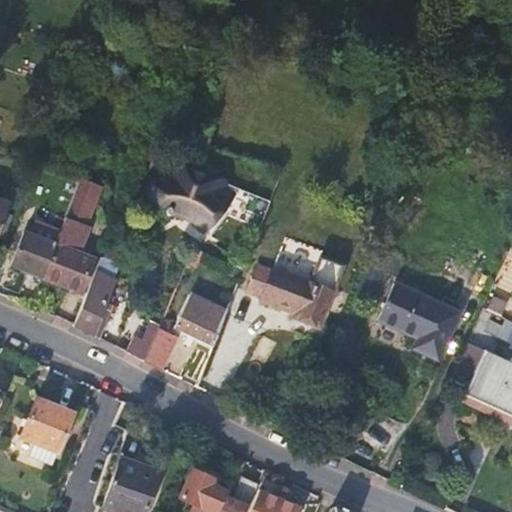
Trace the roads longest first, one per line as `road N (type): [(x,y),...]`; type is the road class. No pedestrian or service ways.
road 1 (residential): [(330,486),(0,320)]
road 2 (unknown): [(118,374),(65,511)]
